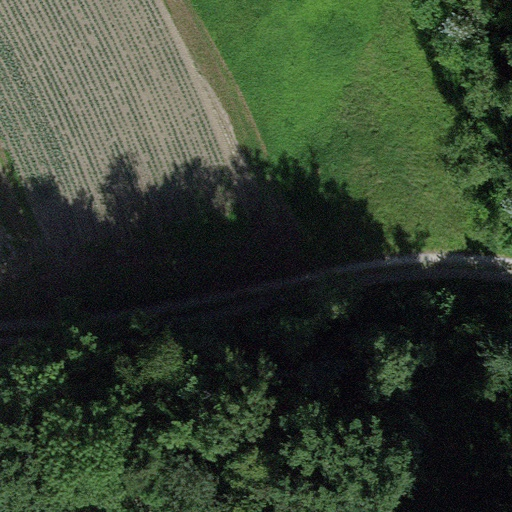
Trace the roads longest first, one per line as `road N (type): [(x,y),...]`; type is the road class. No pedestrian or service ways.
road 1 (track): [(0,339),(146,350),(511,262)]
road 2 (track): [(0,454),(127,482),(197,511)]
